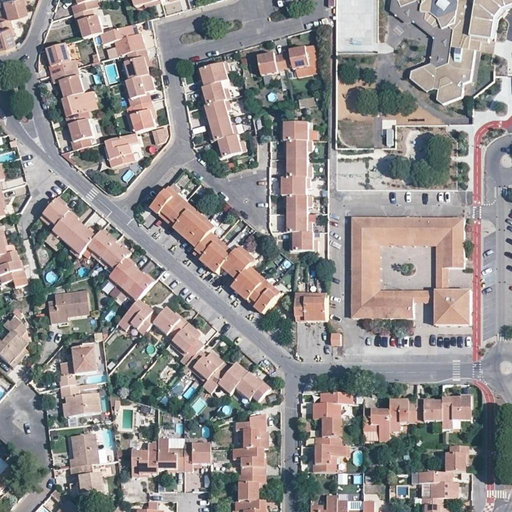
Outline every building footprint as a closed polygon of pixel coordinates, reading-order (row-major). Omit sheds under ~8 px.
[(1,0),(0,0),(5,18),(9,17),(25,12),(23,3),(21,0),(1,0)] [(99,0),(77,0),(80,6),(76,7),(72,8),(74,16),(78,14),(94,10),(101,8),(99,0)] [(161,1),(160,0),(133,0),(136,8),(144,6),(161,1)] [(458,11),(439,18),(434,14),(436,0),(454,0),(459,4),(459,0),(394,0),(393,13),(407,26),(416,22),(434,38),(430,66),(432,65),(437,69),(450,64),(455,31),(450,27),(456,24),(458,11)] [(482,42),(489,43),(490,40),(473,36),(474,33),(478,2),(479,0),(459,0),(459,4),(458,11),(456,24),(450,27),(455,31),(450,64),(437,69),(432,65),(430,66),(414,72),(412,79),(428,91),(434,90),(440,90),(439,100),(445,105),(463,98),(464,90),(459,86),(462,82),(465,83),(472,81),(476,51),(481,52),(482,42)] [(511,7),(511,0),(479,0),(478,2),(474,33),(473,36),(490,40),(494,40),(497,24),(497,19),(504,10),(511,7)] [(85,40),(93,37),(101,35),(105,34),(100,17),(96,18),(94,10),(78,14),(83,32),(85,40)] [(83,32),(78,14),(74,16),(79,33),(83,32)] [(5,18),(10,35),(14,34),(9,17),(5,18)] [(13,43),(10,35),(5,18),(0,19),(0,51),(11,49),(13,48),(11,44),(13,43)] [(129,27),(105,34),(101,35),(104,46),(116,43),(120,57),(128,55),(143,50),(147,49),(143,34),(136,36),(132,38),(129,27)] [(68,45),(48,50),(51,58),(55,75),(71,71),(69,63),(73,62),(68,45)] [(308,48),(300,50),(300,53),(292,54),(284,56),(287,72),(296,70),(296,73),(304,71),(312,69),(308,48)] [(147,49),(143,50),(149,68),(153,67),(147,49)] [(151,75),(149,68),(143,50),(128,55),(130,63),(126,64),(131,81),(151,75)] [(287,72),(284,56),(276,57),(268,59),(268,57),(260,58),(264,79),(272,77),(280,76),(279,73),(287,72)] [(225,64),(202,70),(204,80),(206,88),(224,83),(230,81),(228,74),(225,64)] [(55,75),(52,76),(54,84),(58,83),(62,82),(64,91),(67,100),(86,94),(79,69),(71,71),(55,75)] [(152,75),(151,75),(131,81),(125,83),(131,108),(134,108),(150,103),(147,94),(150,92),(156,91),(152,75)] [(224,83),(206,88),(204,89),(206,95),(209,106),(226,101),(229,100),(226,90),(224,83)] [(94,92),(86,94),(67,100),(64,101),(67,110),(69,119),(66,120),(68,126),(71,126),(90,120),(92,120),(87,105),(97,102),(94,92)] [(229,112),(226,101),(209,106),(206,107),(209,117),(211,124),(231,119),(229,112)] [(150,103),(155,119),(158,119),(153,102),(150,103)] [(158,128),(155,119),(150,103),(134,108),(136,116),(133,117),(137,134),(158,128)] [(231,119),(211,124),(213,131),(216,142),(220,141),(236,137),(233,126),(231,119)] [(90,120),(71,126),(73,134),(78,151),(93,147),(91,139),(95,138),(90,120)] [(286,123),(286,131),(286,142),(289,142),(309,142),(310,142),(310,131),(310,124),(286,123)] [(341,146),(372,146),(372,129),(341,129),(341,146)] [(78,151),(73,134),(70,135),(75,152),(78,151)] [(137,134),(122,138),(108,143),(110,152),(112,161),(110,162),(112,168),(130,163),(128,156),(134,155),(132,146),(140,144),(137,134)] [(241,143),(239,136),(236,137),(220,141),(221,148),(224,159),(244,153),(241,143)] [(309,142),(289,142),(289,153),(289,160),(309,160),(309,152),(309,142)] [(136,162),(134,155),(128,156),(130,163),(136,162)] [(309,167),(309,160),(289,160),(289,167),(289,178),(308,178),(309,178),(309,167)] [(308,178),(289,178),(284,178),(283,190),(283,196),(284,196),(289,196),(308,197),(308,189),(308,178)] [(217,229),(171,189),(153,209),(199,249),(213,234),(217,229)] [(309,208),(309,197),(308,197),(289,196),(288,208),(288,215),(309,215),(309,208)] [(59,198),(56,201),(64,208),(67,205),(59,198)] [(64,208),(56,201),(43,216),(51,223),(57,228),(69,213),(64,208)] [(71,211),(69,213),(77,221),(79,219),(71,211)] [(77,221),(69,213),(57,228),(53,233),(61,240),(67,245),(83,226),(77,221)] [(309,215),(288,215),(288,222),(288,233),(295,233),(309,233),(309,222),(309,215)] [(43,216),(41,219),(48,226),(51,223),(43,216)] [(449,269),(465,269),(465,219),(459,219),(353,219),(353,320),(414,320),(415,304),(415,291),(381,291),(382,247),(437,247),(437,269),(449,269)] [(88,231),(83,226),(67,245),(71,249),(80,257),(88,248),(97,239),(88,231)] [(97,239),(99,236),(90,228),(88,231),(97,239)] [(53,233),(51,235),(59,242),(61,240),(53,233)] [(101,233),(99,236),(97,239),(88,248),(93,253),(101,260),(114,245),(107,238),(101,233)] [(313,233),(309,233),(295,233),(295,241),(294,252),(315,252),(315,241),(314,233),(313,233)] [(110,234),(107,238),(114,245),(118,241),(110,234)] [(236,254),(213,234),(199,249),(195,254),(218,274),(224,268),(236,254)] [(8,247),(5,248),(8,256),(16,253),(14,245),(8,247)] [(128,257),(121,251),(114,245),(101,260),(107,266),(115,273),(125,261),(126,260),(128,257)] [(123,247),(121,251),(128,257),(131,254),(123,247)] [(236,254),(224,268),(240,281),(252,268),(257,261),(242,248),(236,254)] [(80,257),(71,249),(69,252),(78,260),(80,257)] [(8,256),(0,258),(0,277),(6,276),(8,283),(26,278),(24,271),(22,271),(19,262),(17,253),(16,253),(8,256)] [(101,260),(93,253),(91,256),(99,263),(101,260)] [(128,257),(126,260),(125,261),(134,268),(136,265),(128,257)] [(139,273),(134,268),(125,261),(115,273),(113,275),(110,279),(118,286),(123,291),(139,273)] [(115,273),(107,266),(105,268),(113,275),(115,273)] [(282,295),(252,268),(240,281),(233,288),(264,315),(282,295)] [(449,292),(449,269),(437,269),(437,292),(449,292)] [(154,285),(145,278),(139,273),(123,291),(129,296),(137,304),(139,302),(154,285)] [(154,285),(156,282),(148,275),(145,278),(154,285)] [(110,279),(107,282),(116,289),(118,286),(110,279)] [(23,294),(29,292),(26,284),(20,286),(23,294)] [(437,292),(415,291),(415,304),(437,304),(437,292)] [(472,327),(472,292),(449,292),(437,292),(437,304),(437,326),(472,327)] [(55,297),(56,302),(49,303),(52,325),(69,323),(69,319),(90,317),(87,293),(55,297)] [(328,323),(328,295),(298,295),(297,323),(328,323)] [(135,306),(137,304),(129,296),(127,298),(135,306)] [(123,303),(131,310),(134,307),(126,300),(123,303)] [(139,302),(137,304),(135,306),(134,307),(131,310),(118,325),(125,332),(131,325),(143,336),(153,324),(158,319),(148,310),(139,302)] [(150,308),(148,310),(158,319),(160,317),(150,308)] [(187,326),(174,315),(167,309),(160,317),(158,319),(153,324),(167,337),(170,333),(176,339),(187,326)] [(187,326),(189,324),(176,313),(174,315),(187,326)] [(0,335),(0,356),(1,357),(5,352),(1,347),(13,332),(22,340),(27,335),(26,328),(16,320),(9,328),(7,327),(0,335)] [(189,324),(187,326),(176,339),(173,343),(192,360),(198,353),(201,351),(203,348),(194,341),(196,339),(200,334),(189,324)] [(5,352),(1,357),(13,369),(27,354),(24,351),(29,346),(22,340),(13,332),(1,347),(5,352)] [(333,334),(333,345),(341,346),(341,334),(333,334)] [(205,346),(196,339),(194,341),(203,348),(205,346)] [(173,343),(170,345),(190,363),(192,360),(173,343)] [(61,389),(76,387),(75,376),(98,373),(94,345),(83,346),(83,348),(72,349),(73,363),(61,365),(62,378),(59,378),(60,389),(61,389)] [(208,357),(201,351),(198,353),(206,360),(208,357)] [(212,353),(208,357),(206,360),(198,353),(192,360),(190,363),(188,365),(208,382),(224,363),(212,353)] [(236,390),(250,375),(237,365),(232,370),(224,363),(208,382),(206,385),(203,388),(211,395),(218,386),(230,397),(236,390)] [(208,382),(188,365),(186,367),(206,385),(208,382)] [(269,392),(255,379),(250,375),(236,390),(249,402),(252,399),(259,404),(269,392)] [(255,379),(269,392),(272,389),(258,377),(255,379)] [(80,397),(79,387),(76,387),(61,389),(60,389),(61,400),(66,400),(66,405),(68,418),(101,414),(99,395),(80,397)] [(353,395),(320,395),(320,405),(313,405),(312,421),(322,421),(341,421),(341,405),(353,405),(353,395)] [(469,400),(451,400),(443,400),(443,403),(443,423),(443,430),(452,431),(453,422),(468,422),(469,400)] [(399,402),(390,402),(390,412),(390,433),(400,433),(400,425),(416,425),(416,419),(416,402),(399,402)] [(434,403),(416,402),(416,419),(424,419),(424,423),(443,423),(443,403),(434,403)] [(390,433),(390,412),(381,411),(364,412),(364,421),(364,427),(379,427),(379,433),(379,443),(390,443),(390,441),(390,437),(390,433)] [(269,435),(266,435),(260,434),(260,424),(266,424),(266,415),(250,421),(250,424),(236,424),(236,432),(240,432),(244,432),(243,450),(264,450),(269,450),(269,435)] [(343,448),(343,421),(341,421),(322,421),(322,430),(322,439),(318,439),(315,439),(315,447),(343,448)] [(346,448),(351,448),(351,421),(343,421),(343,448),(346,448)] [(92,466),(100,465),(95,436),(72,439),(74,461),(70,461),(71,468),(92,466)] [(158,440),(158,445),(158,470),(168,470),(184,471),(185,455),(169,455),(169,449),(169,440),(158,440)] [(158,476),(158,470),(158,445),(148,444),(147,453),(132,453),(132,478),(139,478),(139,475),(149,476),(158,476)] [(211,450),(211,446),(185,445),(185,450),(185,455),(184,471),(184,473),(193,473),(193,469),(193,466),(201,466),(211,466),(211,450)] [(346,448),(343,448),(315,447),(315,457),(315,474),(330,474),(330,457),(336,457),(346,457),(346,448)] [(466,448),(449,448),(449,455),(445,455),(445,474),(451,474),(466,474),(466,465),(466,448)] [(264,450),(243,450),(240,450),(233,450),(233,461),(241,461),(241,477),(264,477),(264,460),(264,450)] [(1,462),(0,462),(0,503),(0,502),(0,497),(8,489),(10,491),(11,492),(21,480),(1,462)] [(94,476),(92,466),(71,468),(72,479),(75,479),(76,485),(77,485),(79,484),(81,496),(104,493),(102,476),(94,476)] [(451,474),(445,474),(418,474),(418,484),(430,485),(430,500),(440,500),(444,500),(458,500),(458,484),(451,484),(451,474)] [(266,485),(266,477),(264,477),(241,477),(239,477),(238,503),(259,503),(259,494),(259,485),(263,485),(266,485)] [(0,497),(0,501),(10,491),(8,489),(0,497)] [(52,511),(54,511),(66,499),(57,490),(44,504),(52,511)] [(337,511),(337,502),(337,497),(334,497),(327,497),(327,506),(326,511),(337,511)] [(440,500),(430,500),(425,500),(424,511),(449,511),(450,511),(444,511),(440,511),(440,500)] [(158,502),(149,502),(149,510),(158,510),(158,502)] [(347,511),(347,502),(337,502),(337,511),(347,511)] [(266,511),(267,503),(259,503),(238,503),(235,503),(235,511),(266,511)] [(364,503),(364,511),(363,511),(373,511),(374,503),(364,503)]
